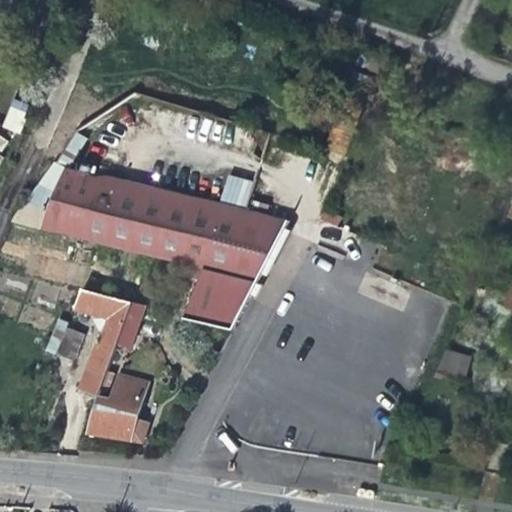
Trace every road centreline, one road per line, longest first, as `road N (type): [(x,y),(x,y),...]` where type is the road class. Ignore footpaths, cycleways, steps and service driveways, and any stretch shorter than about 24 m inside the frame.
road 1 (unknown): [(156,490),(289,241)]
road 2 (residential): [(269,0),(437,61)]
road 3 (tertiary): [(0,472),(156,490)]
road 4 (tertiary): [(156,490),(295,511)]
